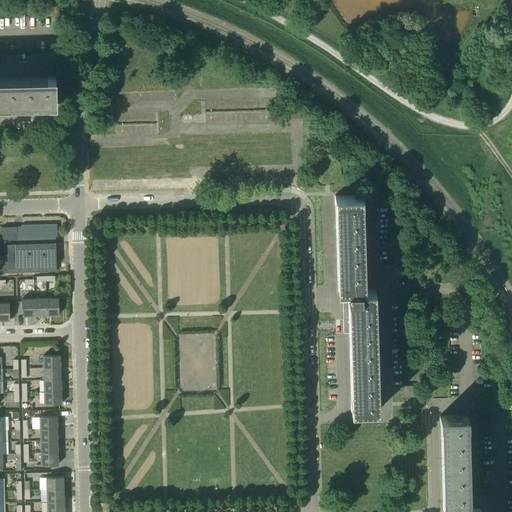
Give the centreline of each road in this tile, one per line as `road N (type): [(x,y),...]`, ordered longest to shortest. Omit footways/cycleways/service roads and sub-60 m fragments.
road 1 (residential): [(313,511),(300,198),(77,204)]
road 2 (track): [(240,0),(431,117),(475,127),(511,105)]
road 3 (residential): [(77,204),(78,111),(102,0)]
road 4 (residential): [(88,511),(84,334)]
road 5 (residential): [(84,334),(77,204)]
